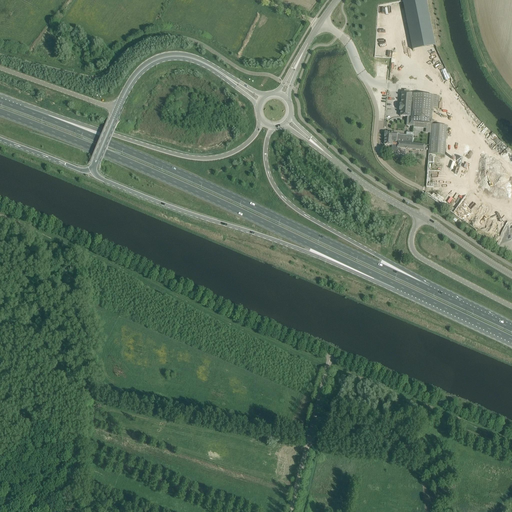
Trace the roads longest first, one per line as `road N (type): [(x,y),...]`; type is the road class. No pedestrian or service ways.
road 1 (trunk): [(428,289),(21,108)]
road 2 (trunk): [(0,112),(396,285)]
road 3 (unknown): [(370,83),(381,160),(422,186),(476,173),(483,147),(432,86),(386,85)]
road 4 (trunk): [(93,168),(103,180),(169,206),(396,285)]
road 5 (track): [(309,436),(0,383)]
road 6 (trunk): [(260,121),(238,149),(199,158),(21,108)]
road 7 (trunk): [(428,289),(280,195),(266,169),(272,127)]
road 8 (unclassified): [(288,511),(331,356)]
road 9 (unclassified): [(421,216),(413,252),(511,306)]
road 10 (secondary): [(117,109),(133,78),(159,58),(190,57),(221,73)]
road 11 (trunk): [(396,285),(511,339)]
road 12 (unclassified): [(0,68),(117,109)]
road 13 (tertiary): [(421,216),(320,149)]
